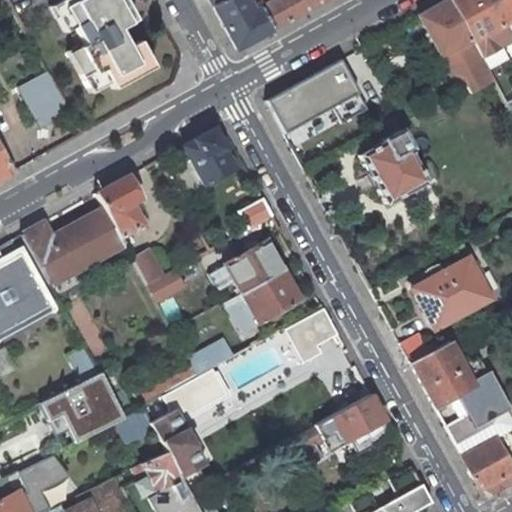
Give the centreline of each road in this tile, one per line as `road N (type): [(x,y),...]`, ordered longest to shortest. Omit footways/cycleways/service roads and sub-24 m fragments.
road 1 (residential): [(471,511),(227,84)]
road 2 (residential): [(0,212),(227,84)]
road 3 (residential): [(227,84),(382,0)]
